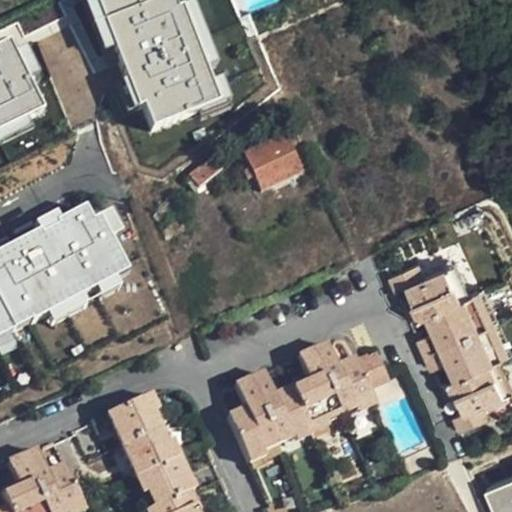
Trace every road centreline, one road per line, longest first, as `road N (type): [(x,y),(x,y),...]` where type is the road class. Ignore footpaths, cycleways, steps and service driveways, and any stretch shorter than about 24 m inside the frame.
road 1 (unknown): [(188,364),(369,293),(385,295),(441,415)]
road 2 (unknown): [(0,447),(188,364)]
road 3 (unknown): [(188,364),(245,503)]
